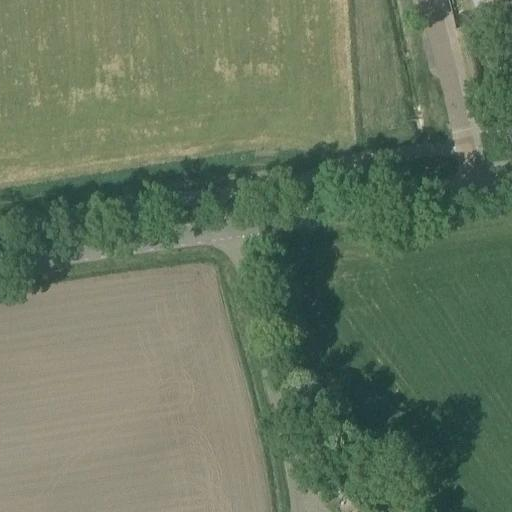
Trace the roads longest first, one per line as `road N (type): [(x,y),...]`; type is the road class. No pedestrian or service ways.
road 1 (unclassified): [(296,511),(233,229)]
road 2 (secondary): [(233,229),(477,190)]
road 3 (secondary): [(0,266),(233,229)]
road 4 (residential): [(477,190),(433,0)]
road 5 (track): [(396,511),(276,402)]
